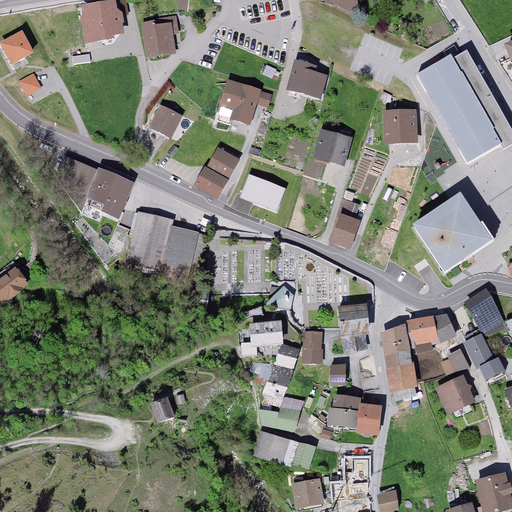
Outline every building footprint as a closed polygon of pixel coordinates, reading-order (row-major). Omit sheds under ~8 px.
[(326,0),(328,9),(360,3),(358,0),(326,0)] [(113,6),(83,10),(87,45),(118,41),(113,6)] [(154,26),(142,29),(148,60),(173,55),(168,29),(155,31),(154,26)] [(0,47),(9,65),(30,55),(20,36),(0,45),(0,47)] [(511,46),(503,50),(511,69),(511,46)] [(511,139),(460,52),(416,78),(467,165),(499,146),(503,153),(511,147),(511,139)] [(325,75),(296,66),(288,93),(317,102),(325,75)] [(32,77),(19,84),(26,96),(39,89),(32,77)] [(266,99),(228,86),(218,114),(247,124),(253,106),(263,109),(266,99)] [(180,120),(159,111),(150,131),(171,140),(180,120)] [(412,115),(383,116),(384,145),(414,144),(412,115)] [(347,141),(321,135),(314,162),(340,168),(347,141)] [(235,165),(216,154),(207,170),(226,180),(235,165)] [(128,187),(94,173),(82,204),(115,218),(128,187)] [(224,184),(204,173),(196,188),(215,199),(224,184)] [(263,194),(239,182),(227,208),(250,219),(263,194)] [(461,195),(414,226),(445,271),(478,249),(492,240),(461,195)] [(345,205),(331,245),(350,252),(359,226),(350,222),(355,208),(345,205)] [(171,223),(137,217),(129,266),(188,276),(195,236),(169,231),(171,223)] [(16,274),(0,287),(0,309),(1,311),(28,288),(16,274)] [(266,305),(290,310),(294,294),(283,285),(265,302),(266,305)] [(486,289),(464,301),(484,338),(506,326),(486,289)] [(366,302),(338,305),(340,325),(340,334),(344,354),(368,349),(365,332),(369,332),(366,302)] [(278,324),(248,326),(249,347),(239,347),(240,360),(255,360),(255,351),(276,349),(281,349),(278,324)] [(404,330),(407,349),(437,344),(434,325),(404,330)] [(404,330),(384,337),(392,396),(414,393),(407,349),(404,330)] [(322,332),(303,331),(302,363),(322,364),(323,349),(321,348),(322,332)] [(494,359),(481,333),(463,342),(476,367),(479,365),(486,379),(505,370),(498,356),(494,359)] [(299,354),(281,349),(276,349),(270,368),(260,366),(242,418),(295,437),(305,406),(284,399),(299,354)] [(463,349),(441,358),(448,375),(470,367),(463,349)] [(345,370),(328,370),(329,389),(345,389),(345,370)] [(462,379),(435,392),(448,418),(474,405),(462,379)] [(183,395),(176,396),(178,404),(185,402),(183,395)] [(167,399),(151,405),(158,423),(174,417),(167,399)] [(357,402),(334,400),(332,412),(328,412),(326,430),(354,433),(357,402)] [(380,410),(358,407),(354,437),(377,440),(380,410)] [(316,450),(260,435),(253,459),(310,474),(316,450)] [(511,503),(504,473),(477,480),(484,511),(504,511),(511,510),(511,503)] [(319,481),(291,487),(296,511),(304,511),(324,508),(319,481)] [(370,511),(369,491),(331,493),(332,509),(338,509),(337,511),(370,511)] [(398,511),(395,494),(377,498),(379,511),(398,511)]
